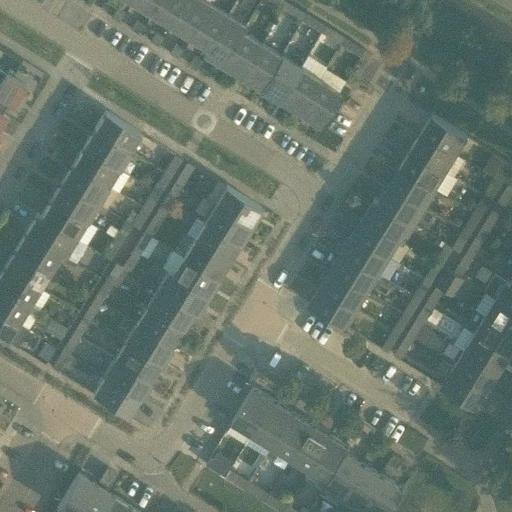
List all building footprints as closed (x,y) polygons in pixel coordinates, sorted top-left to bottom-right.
[(154,0),(129,0),(148,11),(154,0)] [(154,0),(148,11),(167,23),(181,0),(154,0)] [(208,1),(205,0),(181,0),(167,23),(187,35),(208,1)] [(202,52),(202,53),(227,13),(208,1),(187,35),(205,46),(202,52)] [(286,1),(282,8),(301,20),(306,13),(286,1)] [(116,7),(110,16),(120,22),(126,12),(116,7)] [(244,24),(227,13),(202,53),(220,64),(242,29),(244,24)] [(306,13),(301,20),(321,32),(325,25),(306,13)] [(130,28),(139,34),(145,24),(135,18),(130,28)] [(325,25),(321,32),(340,44),(345,37),(325,25)] [(220,64),(239,76),(261,41),(242,29),(220,64)] [(155,30),(149,40),(159,46),(164,36),(155,30)] [(360,55),(364,48),(345,37),(340,44),(360,55)] [(261,41),(239,76),(259,88),(280,53),(261,41)] [(174,42),(169,52),(178,58),(184,48),(174,42)] [(280,53),(259,88),(278,100),(300,65),(280,53)] [(188,64),(197,69),(203,60),(193,54),(188,64)] [(300,65),(278,100),(298,112),(319,78),(300,65)] [(13,105),(16,100),(25,85),(0,69),(0,112),(1,113),(1,112),(7,102),(13,105)] [(339,90),(319,78),(298,112),(318,124),(339,90)] [(129,150),(140,132),(104,110),(93,128),(129,150)] [(421,131),(456,153),(467,134),(432,112),(421,131)] [(83,146),(118,167),(129,150),(93,128),(83,146)] [(446,170),(456,153),(421,131),(410,148),(446,170)] [(72,163),(108,185),(118,167),(83,146),(72,163)] [(410,148),(400,165),(435,187),(446,170),(410,148)] [(174,154),(163,172),(170,176),(181,158),(174,154)] [(502,181),(511,164),(511,161),(506,158),(495,176),(502,181)] [(186,161),(175,179),(182,183),(193,165),(186,161)] [(62,180),(97,202),(108,185),(72,163),(62,180)] [(400,165),(389,182),(424,204),(435,187),(400,165)] [(170,176),(163,172),(152,189),(159,193),(170,176)] [(484,193),(491,198),(502,181),(495,176),(484,193)] [(171,200),(182,183),(175,179),(164,196),(171,200)] [(51,197),(86,219),(97,202),(62,180),(51,197)] [(378,199),(414,221),(424,204),(389,182),(378,199)] [(503,205),(511,190),(511,186),(507,184),(497,201),(503,205)] [(226,185),(215,202),(250,224),(261,207),(226,185)] [(152,189),(141,206),(148,210),(159,193),(152,189)] [(473,210),(481,215),(491,198),(484,193),(473,210)] [(164,196),(153,213),(160,218),(171,200),(164,196)] [(40,214),(76,236),(86,219),(51,197),(40,214)] [(374,197),(363,215),(403,239),(414,221),(378,199),(374,197)] [(486,218),(493,222),(503,205),(497,201),(486,218)] [(239,242),(250,224),(215,202),(204,220),(239,242)] [(148,210),(141,206),(137,212),(131,208),(125,219),(132,223),(138,227),(148,210)] [(473,210),(463,227),(470,232),(481,215),(473,210)] [(17,218),(8,212),(2,221),(12,227),(17,218)] [(25,229),(65,254),(76,236),(40,214),(36,212),(25,229)] [(142,231),(149,235),(160,218),(153,213),(142,231)] [(352,232),(388,254),(398,237),(402,240),(403,239),(363,215),(352,232)] [(475,236),(482,240),(493,222),(486,218),(475,236)] [(125,219),(114,236),(121,240),(132,223),(125,219)] [(228,259),(239,242),(204,220),(193,238),(228,259)] [(451,247),(452,248),(453,247),(458,250),(470,232),(463,227),(451,247)] [(25,229),(14,247),(50,269),(60,252),(64,255),(65,254),(25,229)] [(138,253),(149,235),(142,231),(131,249),(138,253)] [(352,232),(342,249),(377,271),(388,254),(352,232)] [(103,253),(110,258),(121,240),(114,236),(103,253)] [(475,236),(464,253),(471,258),(482,240),(475,236)] [(228,259),(193,238),(182,255),(218,277),(228,259)] [(435,259),(443,263),(452,248),(451,247),(445,243),(435,259)] [(4,265),(39,286),(50,269),(14,247),(4,265)] [(127,270),(138,253),(131,249),(121,265),(116,262),(115,263),(127,270)] [(331,267),(366,289),(377,271),(342,249),(331,267)] [(460,275),(471,258),(464,253),(453,271),(454,271),(460,275)] [(207,295),(218,277),(182,255),(172,272),(168,269),(167,270),(207,295)] [(443,263),(435,259),(424,276),(432,281),(443,263)] [(105,280),(112,284),(113,281),(118,284),(127,270),(115,263),(105,280)] [(4,265),(0,270),(0,286),(28,304),(39,286),(4,265)] [(331,267),(320,284),(355,306),(366,289),(331,267)] [(447,267),(437,284),(444,288),(454,271),(453,271),(447,267)] [(196,312),(207,295),(167,270),(156,288),(191,310),(196,312)] [(495,296),(511,306),(511,282),(510,282),(511,281),(495,272),(485,290),(495,296)] [(432,281),(424,276),(413,293),(421,298),(432,281)] [(101,301),(112,284),(105,280),(94,297),(101,301)] [(344,324),(355,306),(320,284),(309,302),(344,324)] [(437,284),(426,302),(433,306),(444,288),(437,284)] [(0,311),(17,322),(28,304),(0,286),(0,311)] [(181,327),(191,310),(156,288),(145,305),(181,327)] [(421,298),(413,293),(407,304),(403,311),(410,315),(421,298)] [(511,306),(495,296),(485,314),(511,330),(511,306)] [(94,297),(84,314),(90,318),(101,301),(94,297)] [(433,306),(426,302),(415,319),(422,323),(433,306)] [(170,344),(181,327),(145,305),(135,322),(170,344)] [(0,335),(6,339),(17,322),(0,311),(0,335)] [(403,311),(393,328),(400,333),(410,315),(403,311)] [(73,331),(80,335),(83,330),(89,334),(97,322),(90,318),(84,314),(73,331)] [(474,331),(509,353),(511,348),(511,330),(485,314),(474,331)] [(60,339),(67,327),(45,315),(39,326),(60,339)] [(422,323),(415,319),(404,336),(411,340),(414,336),(424,342),(432,329),(422,323)] [(160,361),(170,344),(135,322),(124,339),(160,361)] [(400,333),(393,328),(381,346),(388,351),(400,333)] [(68,353),(80,335),(73,331),(62,349),(68,353)] [(463,349),(499,370),(509,353),(474,331),(463,349)] [(394,354),(400,358),(411,340),(404,336),(394,354)] [(124,339),(114,357),(149,379),(160,361),(124,339)] [(62,349),(51,366),(57,370),(68,353),(62,349)] [(453,366),(488,388),(499,370),(463,349),(453,366)] [(138,396),(149,379),(114,357),(103,375),(138,396)] [(453,366),(441,384),(477,406),(488,388),(453,366)] [(92,392),(127,414),(138,396),(103,375),(92,392)] [(232,419),(252,432),(273,398),(253,386),(232,419)] [(252,432),(272,444),(292,410),(273,398),(252,432)] [(272,444),(291,456),(312,422),(292,410),(272,444)] [(331,434),(312,422),(291,456),(310,467),(306,473),(307,474),(331,434)] [(363,434),(354,428),(348,437),(357,443),(363,434)] [(307,474),(324,484),(349,445),(331,434),(307,474)] [(383,446),(373,440),(368,449),(377,455),(383,446)] [(324,484),(344,497),(365,463),(346,451),(350,445),(349,445),(324,484)] [(387,461),(393,465),(396,467),(402,458),(393,452),(387,461)] [(210,456),(206,463),(225,475),(229,468),(210,456)] [(385,475),(365,463),(344,497),(364,509),(385,475)] [(108,485),(116,473),(107,467),(99,479),(108,485)] [(229,468),(225,475),(244,487),(249,480),(229,468)] [(62,511),(77,511),(95,483),(78,472),(56,508),(62,511)] [(364,509),(369,511),(388,511),(404,487),(385,475),(364,509)] [(249,480),(244,487),(263,499),(268,492),(249,480)] [(101,511),(113,494),(95,483),(77,511),(101,511)] [(268,492),(263,499),(283,511),(288,504),(268,492)] [(126,511),(131,505),(113,494),(101,511),(126,511)]
